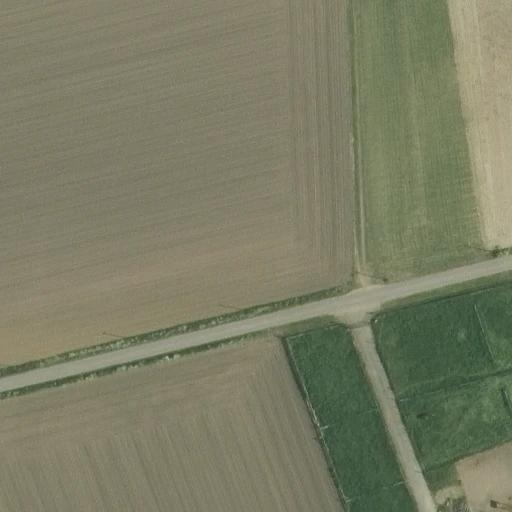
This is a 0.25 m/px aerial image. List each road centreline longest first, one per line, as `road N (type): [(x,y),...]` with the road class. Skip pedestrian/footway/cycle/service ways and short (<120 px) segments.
road 1 (unclassified): [(0,388),(511,265)]
road 2 (track): [(353,0),(363,300)]
